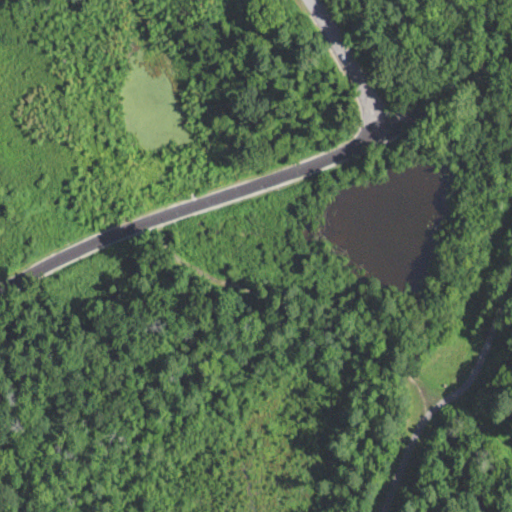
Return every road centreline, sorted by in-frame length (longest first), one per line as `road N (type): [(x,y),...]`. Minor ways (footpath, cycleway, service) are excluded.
road 1 (residential): [(0,293),(115,234),(382,133)]
road 2 (residential): [(382,133),(315,0)]
